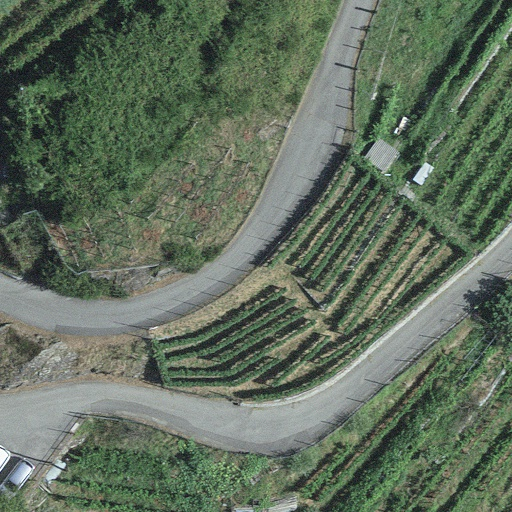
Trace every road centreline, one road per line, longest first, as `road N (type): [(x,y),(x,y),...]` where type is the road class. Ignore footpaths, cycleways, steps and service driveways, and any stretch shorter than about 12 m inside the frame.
road 1 (unclassified): [(511,250),(462,306),(326,408),(299,417),(235,420),(98,393),(0,413)]
road 2 (unclassified): [(0,294),(100,318),(140,312),(221,273),(254,239),(315,135),(359,0)]
